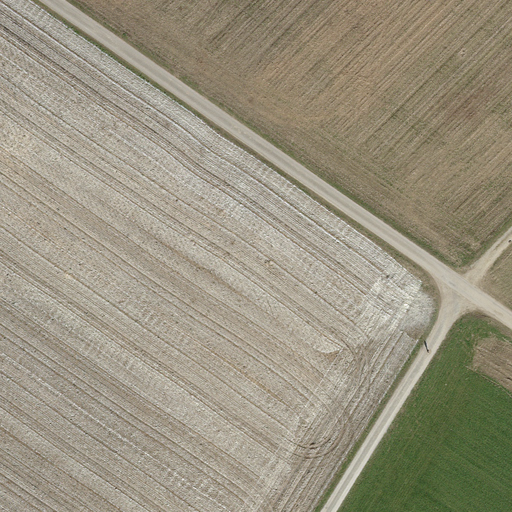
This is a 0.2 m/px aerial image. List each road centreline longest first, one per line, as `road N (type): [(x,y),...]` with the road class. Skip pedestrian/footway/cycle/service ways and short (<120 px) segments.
road 1 (unclassified): [(55,0),(511,321)]
road 2 (track): [(329,511),(464,288),(511,234)]
